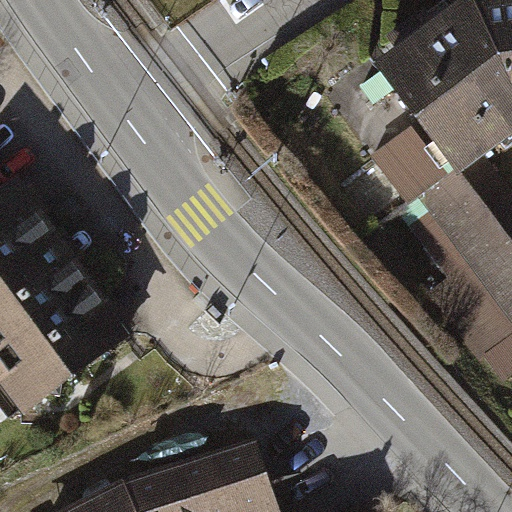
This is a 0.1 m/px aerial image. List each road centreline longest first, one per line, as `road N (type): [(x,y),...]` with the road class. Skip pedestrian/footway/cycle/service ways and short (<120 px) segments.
road 1 (secondary): [(492,511),(201,216),(119,106)]
road 2 (residential): [(119,106),(278,0)]
road 3 (secondary): [(119,106),(47,0)]
